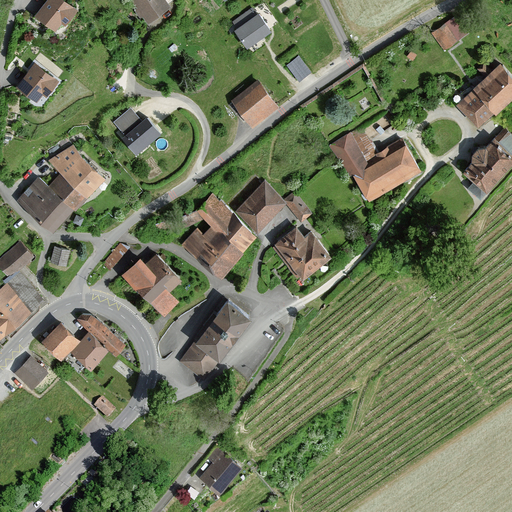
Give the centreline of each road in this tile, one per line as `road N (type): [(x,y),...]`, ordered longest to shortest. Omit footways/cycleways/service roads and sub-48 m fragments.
road 1 (residential): [(111,239),(358,55),(455,0)]
road 2 (residential): [(111,239),(176,251),(282,314)]
road 3 (residential): [(138,401),(199,386),(282,314)]
road 4 (tertiary): [(138,401),(35,511)]
road 5 (tertiary): [(75,301),(110,308),(135,328),(149,371),(138,401)]
